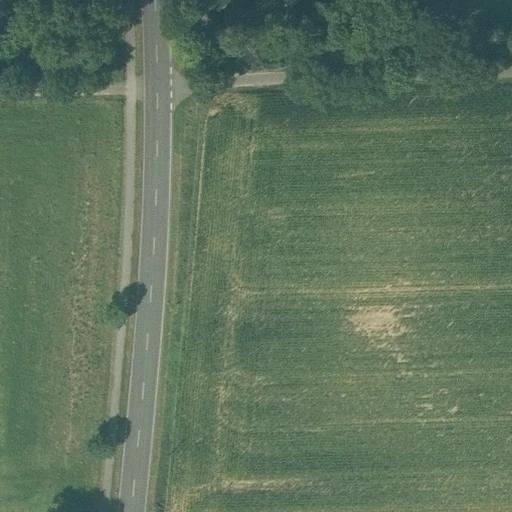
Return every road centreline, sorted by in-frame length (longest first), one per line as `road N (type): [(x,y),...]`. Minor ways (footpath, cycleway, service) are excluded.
road 1 (secondary): [(129,511),(149,302),(156,85)]
road 2 (unclassified): [(511,71),(156,85)]
road 3 (track): [(131,86),(0,92)]
